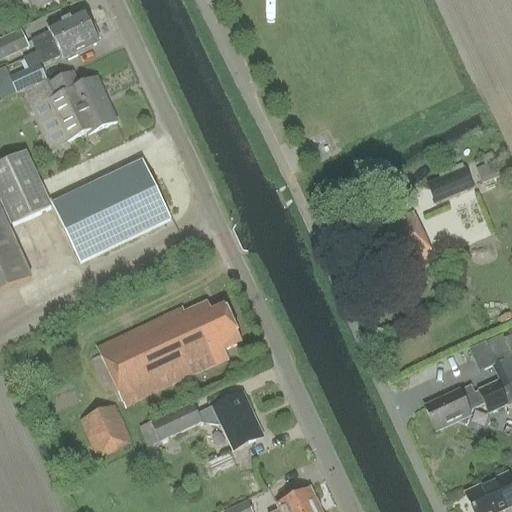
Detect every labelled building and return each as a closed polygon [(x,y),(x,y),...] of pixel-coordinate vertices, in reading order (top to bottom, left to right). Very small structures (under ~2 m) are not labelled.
[(26,0),(32,11),(56,0),(26,0)] [(38,55),(95,29),(89,15),(86,17),(85,14),(49,30),(51,34),(33,43),(38,53),(38,55)] [(100,40),(95,29),(38,55),(38,53),(23,60),(28,71),(40,66),(41,67),(43,66),(44,68),(65,58),(66,61),(99,45),(98,42),(100,40)] [(0,41),(0,62),(29,49),(21,31),(0,41)] [(28,71),(10,79),(17,96),(47,82),(41,67),(40,66),(28,71)] [(50,86),(56,100),(49,103),(68,144),(87,135),(89,138),(117,125),(97,81),(79,89),(73,75),(50,86)] [(477,170),(483,185),(501,178),(492,154),(482,158),(486,167),(477,170)] [(0,167),(0,200),(14,229),(51,211),(25,155),(0,167)] [(143,164),(53,207),(81,265),(171,222),(143,164)] [(468,170),(428,187),(436,206),(476,189),(468,170)] [(0,296),(32,281),(7,225),(0,210),(0,296)] [(377,231),(380,237),(358,247),(372,277),(396,266),(400,272),(412,266),(413,268),(434,259),(414,215),(377,231)] [(165,322),(164,320),(132,336),(133,337),(127,340),(126,338),(98,352),(126,411),(229,361),(225,353),(243,344),(226,307),(212,314),(207,305),(185,316),(182,311),(167,319),(168,320),(165,322)] [(511,335),(511,332),(466,352),(471,364),(489,356),(507,397),(504,399),(508,407),(507,407),(508,410),(511,408),(511,407),(511,335)] [(471,388),(425,410),(436,434),(458,424),(467,427),(472,413),(485,406),(489,415),(507,407),(508,407),(504,399),(497,385),(475,396),(471,388)] [(214,410),(214,411),(198,418),(193,407),(153,426),(161,444),(201,425),(222,428),(234,453),(263,440),(243,397),(214,410)] [(99,461),(133,446),(116,409),(81,424),(99,461)] [(231,457),(210,467),(214,477),(235,467),(231,457)] [(504,511),(511,508),(511,485),(508,476),(466,496),(473,511),(504,511)] [(279,511),(277,511),(320,511),(322,509),(318,501),(315,500),(310,491),(277,507),(279,511)]
